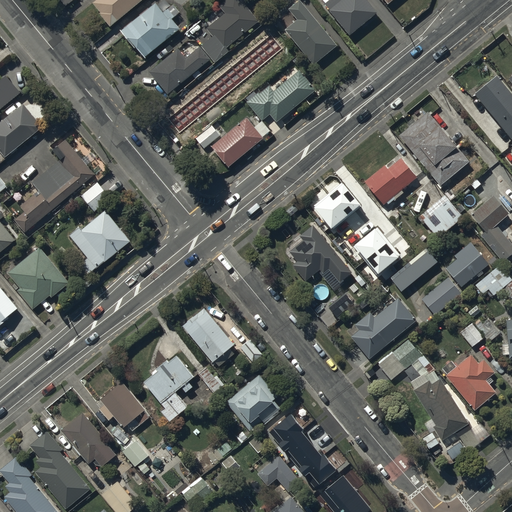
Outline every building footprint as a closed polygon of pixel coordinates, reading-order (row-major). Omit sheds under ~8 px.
[(100,12),(110,25),(141,0),(94,0),(93,2),(101,11),(100,12)] [(242,0),(226,0),(220,5),(225,12),(207,28),(224,49),(259,20),(242,0)] [(313,63),(337,44),(300,0),(297,0),(288,8),(297,18),(284,28),(313,63)] [(376,11),(367,0),(327,0),(324,3),(349,34),(376,11)] [(156,2),(121,29),(135,47),(137,45),(145,56),(181,28),(172,17),(180,12),(173,4),(164,12),(156,2)] [(248,38),(222,58),(230,68),(247,55),(245,52),(254,46),(248,38)] [(186,57),(178,47),(149,70),(168,93),(211,58),(201,45),(186,57)] [(259,91),(247,101),(261,119),(269,113),(276,121),(315,89),(299,69),(274,90),(269,85),(260,92),(259,91)] [(194,100),(211,121),(255,86),(245,74),(229,86),(217,72),(199,87),(204,93),(194,100)] [(0,108),(21,92),(7,74),(0,80),(0,108)] [(511,92),(496,74),(474,93),(511,138),(511,141),(511,143),(511,92)] [(24,103),(0,121),(0,149),(5,156),(43,126),(24,103)] [(420,161),(449,137),(428,112),(399,136),(420,161)] [(212,145),(229,166),(264,137),(247,116),(212,145)] [(212,124),(195,137),(204,148),(221,135),(212,124)] [(469,162),(449,137),(420,161),(441,186),(469,162)] [(61,158),(46,170),(68,196),(95,174),(66,138),(54,149),(61,158)] [(401,157),(387,167),(385,164),(365,181),(383,203),(416,176),(401,157)] [(68,196),(46,170),(32,182),(39,190),(20,205),(25,211),(15,219),(25,231),(68,196)] [(82,195),(95,211),(111,197),(98,182),(82,195)] [(362,206),(344,185),(315,209),(333,229),(362,206)] [(511,215),(494,195),(470,215),(485,232),(482,235),(508,266),(511,263),(508,260),(511,256),(511,242),(498,226),(511,215)] [(463,218),(445,196),(418,218),(437,240),(463,218)] [(82,228),(80,225),(69,234),(88,257),(81,263),(89,273),(130,240),(106,209),(82,228)] [(0,220),(0,218),(4,215),(0,210),(0,251),(15,239),(0,220)] [(329,268),(339,280),(351,271),(312,225),(300,235),(304,239),(289,251),(297,260),(292,264),(305,280),(320,269),(323,272),(329,268)] [(400,258),(376,230),(356,247),(379,275),(400,258)] [(454,254),(457,258),(446,267),(461,285),(488,262),(470,241),(454,254)] [(70,282),(40,245),(8,272),(20,287),(17,289),(33,308),(50,294),(52,296),(70,282)] [(390,277),(401,290),(437,260),(426,247),(390,277)] [(359,274),(354,277),(361,286),(365,282),(365,281),(370,277),(364,269),(366,268),(361,261),(353,267),(359,274)] [(493,294),(500,288),(511,279),(499,264),(475,284),(482,293),(488,288),(493,294)] [(435,314),(461,292),(448,276),(421,297),(435,314)] [(511,301),(511,278),(511,279),(500,288),(511,301)] [(18,307),(0,285),(0,324),(10,317),(8,315),(18,307)] [(328,305),(336,316),(353,303),(344,292),(328,305)] [(351,335),(369,357),(416,319),(398,296),(374,316),(370,311),(355,323),(359,329),(351,335)] [(183,325),(213,361),(235,343),(205,307),(183,325)] [(511,318),(505,319),(507,343),(502,343),(503,353),(509,353),(509,357),(511,356),(511,318)] [(472,346),(484,336),(471,321),(460,331),(472,346)] [(421,354),(408,338),(378,362),(391,378),(404,367),(405,368),(421,354)] [(253,362),(263,354),(250,339),(241,346),(253,362)] [(445,374),(474,409),(496,391),(486,379),(495,371),(484,358),(478,362),(471,353),(445,374)] [(194,376),(176,355),(169,361),(167,359),(157,368),(158,370),(145,381),(166,406),(162,410),(170,420),(188,406),(176,391),(182,387),(186,392),(194,386),(189,380),(194,376)] [(420,374),(412,365),(403,374),(411,382),(420,374)] [(216,377),(207,366),(199,373),(214,392),(225,384),(218,375),(216,377)] [(277,395),(259,373),(226,401),(250,430),(262,420),(263,421),(280,407),(273,399),(277,395)] [(432,425),(441,439),(468,422),(440,378),(431,383),(429,379),(413,389),(435,423),(432,425)] [(114,415),(123,426),(145,408),(122,380),(100,398),(104,403),(99,407),(109,419),(114,415)] [(117,453),(83,411),(62,428),(90,462),(96,458),(102,466),(117,453)] [(269,432),(314,488),(337,470),(324,454),(322,456),(301,431),(304,429),(291,414),(269,432)] [(131,437),(118,426),(112,433),(124,444),(131,437)] [(36,472),(65,508),(91,488),(61,451),(63,450),(47,431),(30,444),(41,457),(36,461),(41,467),(36,472)] [(249,441),(258,452),(265,446),(256,435),(249,441)] [(148,455),(136,440),(123,450),(136,466),(138,465),(144,472),(149,467),(143,459),(148,455)] [(232,448),(226,440),(208,454),(214,462),(232,448)] [(240,467),(230,453),(220,461),(231,474),(240,467)] [(279,454),(257,473),(267,485),(276,477),(288,491),(301,481),(279,454)] [(4,496),(17,511),(60,511),(31,476),(32,475),(16,455),(0,468),(0,471),(9,482),(5,485),(10,491),(4,496)] [(365,511),(370,508),(343,476),(320,495),(334,511),(365,511)] [(193,506),(213,490),(202,478),(183,494),(193,506)] [(129,511),(138,505),(118,480),(102,494),(116,511),(129,511)] [(305,511),(291,495),(270,511),(305,511)]
